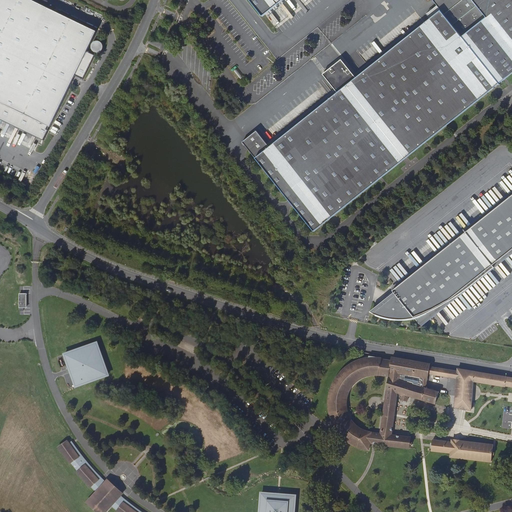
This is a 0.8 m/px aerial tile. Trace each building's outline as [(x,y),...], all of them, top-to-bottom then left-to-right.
[(0,0),(0,119),(44,140),(49,130),(47,129),(48,126),(50,127),(75,76),(83,80),(95,55),(94,55),(95,52),(97,53),(98,53),(100,52),(101,51),(102,51),(103,49),(103,48),(103,46),(103,45),(103,44),(102,42),(100,41),(99,41),(98,41),(96,41),(95,41),(93,42),(93,43),(92,45),(92,46),(92,48),(92,49),(90,53),(87,51),(97,31),(31,0),(0,0)] [(249,0),(262,17),(283,0),(249,0)] [(511,0),(432,0),(441,10),(356,78),(341,59),(323,74),(337,93),(255,158),(314,232),(463,113),(511,73),(511,0)] [(205,35),(207,34),(213,29),(198,10),(190,16),(205,35)] [(396,295),(373,313),(376,315),(380,316),(385,318),(389,319),(393,319),(398,320),(402,320),(407,319),(411,319),(414,318),(419,324),(489,268),(490,270),(494,267),(493,265),(511,249),(511,195),(393,291),(396,295)] [(27,298),(18,298),(18,312),(26,312),(26,311),(28,311),(27,298)] [(80,390),(111,376),(98,345),(66,359),(73,375),(80,390)] [(389,376),(391,361),(381,360),(382,358),(369,356),(369,358),(363,359),(358,360),(353,363),(349,365),(346,367),(339,375),(334,381),(332,387),(330,393),(329,401),(329,404),(329,410),(331,417),(333,423),(335,427),(337,431),(340,434),(343,437),(346,440),(349,442),(354,445),(355,446),(359,447),(362,449),(366,449),(368,450),(370,443),(379,444),(381,434),(373,433),(369,432),(366,431),(363,430),(359,428),(357,426),(353,423),(351,421),(350,418),(349,416),(348,413),(347,409),(346,405),(346,402),(347,396),(349,391),(351,387),(356,382),(361,379),(368,376),(372,375),(379,375),(389,376)] [(392,358),(391,361),(389,376),(386,398),(377,396),(375,396),(373,397),(370,399),(369,400),(369,402),(369,405),(369,407),(370,409),(372,410),(374,411),(384,412),(381,434),(379,444),(379,445),(410,448),(411,438),(397,436),(391,435),(397,392),(402,394),(400,400),(404,401),(408,402),(410,396),(435,404),(439,392),(425,388),(430,364),(392,358)] [(455,407),(462,409),(463,400),(472,401),(473,380),(499,384),(500,376),(474,372),(457,369),(456,397),(455,407)] [(471,413),(472,401),(463,400),(462,409),(460,420),(470,421),(471,413)] [(451,453),(451,443),(432,440),(432,446),(431,450),(451,453)] [(79,457),(67,441),(58,447),(70,463),(71,463),(78,471),(77,472),(91,487),(92,486),(97,492),(87,502),(97,511),(105,511),(112,505),(117,510),(117,511),(118,511),(135,511),(123,503),(118,498),(103,485),(98,480),(84,464),(79,457)] [(451,453),(451,455),(479,459),(481,445),(452,441),(451,443),(451,453)] [(294,511),(295,496),(277,494),(261,493),(259,511),(294,511)]
